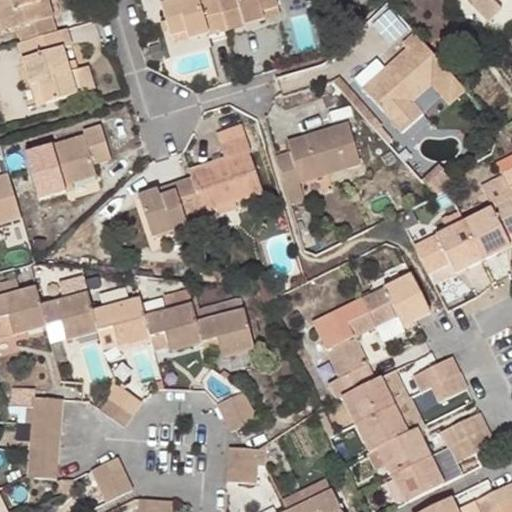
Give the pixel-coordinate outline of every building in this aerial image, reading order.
[(23,43),(58,33),(54,18),(56,17),(50,0),(0,0),(0,21),(3,33),(18,28),(23,43)] [(208,36),(228,30),(219,0),(218,0),(213,0),(201,3),(200,0),(184,0),(163,6),(172,38),(187,34),(188,40),(208,34),(208,36)] [(218,0),(219,0),(228,30),(228,32),(247,26),(247,25),(262,20),(260,13),(279,8),(276,0),(218,0)] [(497,0),(506,0),(510,4),(511,2),(511,0),(474,0),(477,2),(474,5),(490,23),(504,11),(495,2),(497,0)] [(390,4),(374,21),(396,43),(413,25),(390,4)] [(260,13),(262,20),(281,14),(279,8),(260,13)] [(73,47),(68,30),(58,33),(23,43),(19,45),(33,87),(40,85),(47,106),(88,93),(81,70),(78,71),(71,73),(68,64),(64,50),(73,47)] [(172,38),(174,44),(188,40),(187,34),(172,38)] [(385,71),(364,90),(403,134),(426,115),(415,102),(433,86),(451,107),(467,93),(449,72),(416,35),(404,46),(409,51),(385,71)] [(78,71),(75,62),(68,64),(71,73),(78,71)] [(359,85),(364,90),(385,71),(381,66),(359,85)] [(81,70),(88,93),(96,91),(89,68),(81,70)] [(340,77),(334,83),(378,133),(384,128),(340,77)] [(33,87),(39,108),(47,106),(40,85),(33,87)] [(281,171),(291,204),(305,200),(301,184),(363,166),(351,125),(288,143),(292,155),(295,167),(281,171)] [(65,186),(73,184),(97,176),(94,166),(111,160),(101,127),(83,133),(85,137),(27,156),(41,202),(68,193),(65,186)] [(190,173),(193,180),(204,212),(235,202),(264,192),(251,155),(253,154),(247,137),(221,146),(227,161),(190,173)] [(292,155),(278,159),(281,171),(295,167),(292,155)] [(511,156),(496,164),(502,175),(511,170),(511,156)] [(440,167),(421,182),(435,198),(448,192),(453,179),(440,167)] [(511,170),(502,175),(511,195),(511,170)] [(0,224),(22,217),(9,177),(0,179),(0,224)] [(186,222),(205,216),(204,212),(193,180),(173,187),(176,193),(162,198),(159,191),(140,198),(153,238),(188,226),(186,222)] [(65,186),(68,193),(75,191),(73,184),(65,186)] [(176,193),(173,187),(159,191),(162,198),(176,193)] [(506,236),(511,232),(511,198),(463,223),(482,261),(511,246),(506,236)] [(204,212),(205,216),(206,220),(238,209),(235,202),(204,212)] [(455,274),(482,261),(463,223),(416,247),(429,274),(450,264),(455,274)] [(416,321),(430,315),(411,276),(363,300),(377,328),(398,317),(403,328),(416,321)] [(38,290),(38,289),(21,294),(17,278),(0,282),(0,320),(11,318),(16,336),(48,328),(42,307),(38,290)] [(55,286),(38,290),(42,307),(60,303),(55,286)] [(107,291),(109,302),(131,299),(129,287),(107,291)] [(168,313),(193,307),(189,290),(163,296),(168,313)] [(100,334),(94,313),(90,295),(60,303),(42,307),(48,328),(62,324),(65,336),(66,342),(100,334)] [(336,400),(342,397),(375,380),(354,339),(377,328),(363,300),(314,325),(340,378),(328,384),(336,400)] [(119,348),(152,340),(146,319),(141,301),(94,313),(100,334),(114,330),(119,348)] [(198,325),(245,313),(242,301),(195,313),(198,325)] [(195,313),(193,307),(168,313),(146,319),(152,340),(166,336),(169,347),(171,354),(203,346),(198,325),(195,313)] [(256,351),(245,313),(198,325),(203,346),(219,342),(221,351),(224,360),(256,351)] [(398,317),(377,328),(384,343),(405,332),(403,328),(398,317)] [(0,340),(16,336),(11,318),(0,320),(0,340)] [(62,324),(48,328),(51,339),(65,336),(62,324)] [(114,330),(100,334),(105,352),(119,348),(114,330)] [(166,336),(152,340),(155,351),(169,347),(166,336)] [(219,342),(203,346),(206,356),(221,351),(219,342)] [(152,346),(134,352),(142,380),(160,374),(152,346)] [(447,360),(455,376),(460,373),(453,358),(447,360)] [(414,376),(422,392),(455,376),(447,360),(437,365),(414,376)] [(407,399),(394,371),(380,378),(375,380),(342,397),(355,425),(394,406),(407,399)] [(463,392),(468,389),(460,373),(455,376),(463,392)] [(455,376),(422,392),(430,408),(463,392),(455,376)] [(110,399),(119,386),(114,377),(103,394),(110,399)] [(142,402),(119,386),(110,399),(134,415),(142,402)] [(225,419),(251,406),(245,393),(218,405),(225,419)] [(34,398),(34,408),(33,414),(62,416),(63,401),(34,398)] [(279,416),(288,430),(315,413),(305,398),(279,416)] [(125,428),(134,415),(110,399),(101,411),(125,428)] [(422,427),(409,399),(407,399),(394,406),(355,425),(369,453),(378,448),(407,434),(416,430),(422,427)] [(257,420),(251,406),(225,419),(231,432),(236,430),(257,420)] [(329,438),(335,435),(322,407),(315,410),(316,412),(329,438)] [(61,434),(62,416),(33,414),(32,424),(32,432),(61,434)] [(482,432),(487,429),(480,414),(475,416),(482,432)] [(441,433),(449,448),(482,432),(475,416),(441,433)] [(490,447),(495,445),(487,429),(482,432),(490,447)] [(429,458),(416,430),(407,434),(378,448),(392,476),(429,458)] [(31,447),(60,449),(61,434),(32,432),(31,447)] [(490,447),(482,432),(449,448),(457,464),(475,455),(490,447)] [(349,463),(335,435),(329,438),(343,466),(349,463)] [(60,449),(31,447),(31,450),(30,462),(59,464),(60,449)] [(259,450),(238,449),(230,448),(229,463),(258,465),(259,450)] [(463,477),(457,464),(449,448),(429,458),(443,486),(463,477)] [(124,472),(118,458),(92,471),(99,485),(124,472)] [(443,486),(429,458),(392,476),(406,505),(443,486)] [(59,464),(30,462),(28,476),(58,478),(59,464)] [(258,465),(229,463),(228,478),(257,480),(258,465)] [(107,502),(132,490),(124,472),(99,485),(107,502)] [(72,481),(61,480),(60,489),(71,491),(72,481)] [(284,501),(288,511),(290,511),(332,491),(326,480),(284,501)] [(475,502),(479,511),(490,511),(511,501),(511,492),(508,485),(494,492),(475,502)] [(352,511),(340,487),(332,491),(290,511),(352,511)] [(423,511),(458,511),(452,498),(423,511)] [(154,511),(155,501),(140,500),(137,500),(136,511),(154,511)] [(170,502),(155,501),(154,511),(171,511),(172,502),(170,502)] [(511,511),(511,501),(490,511),(511,511)]
